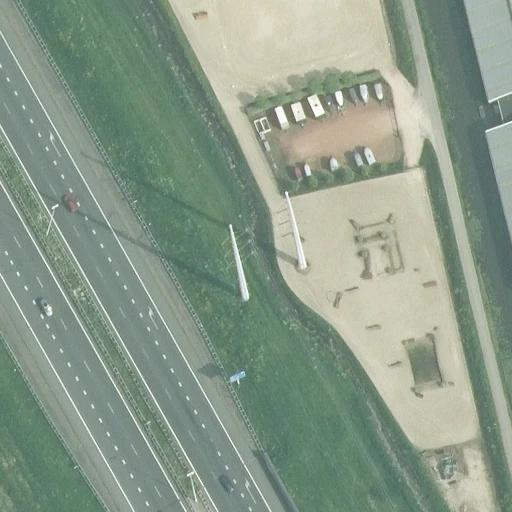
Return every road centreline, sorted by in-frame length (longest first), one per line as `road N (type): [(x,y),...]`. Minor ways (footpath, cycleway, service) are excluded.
road 1 (motorway): [(234,511),(0,93)]
road 2 (unclassified): [(511,463),(405,0)]
road 3 (motorway): [(0,211),(168,511)]
